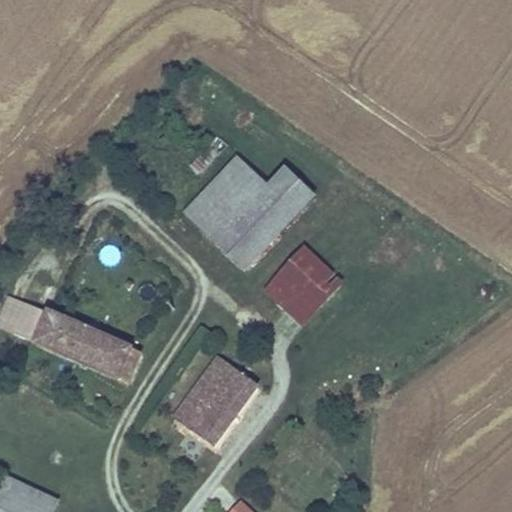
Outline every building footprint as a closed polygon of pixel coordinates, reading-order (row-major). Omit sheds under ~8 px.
[(185,206),(219,242),(275,191),(244,154),(185,206)] [(244,269),(319,204),(295,176),(275,191),(219,242),(244,269)] [(322,309),(342,289),(308,255),(281,283),(297,299),(284,312),(300,329),(322,309)] [(284,312),(297,299),(281,283),(270,294),(269,295),(284,312)] [(143,364),(36,319),(25,345),(132,390),(143,364)] [(178,417),(214,443),(254,389),(218,364),(178,417)] [(357,485),(346,475),(337,484),(349,494),(357,485)] [(0,511),(52,511),(55,505),(9,483),(0,499),(0,511)]
